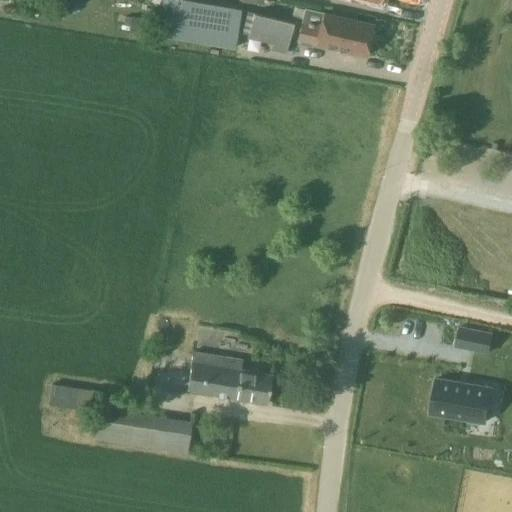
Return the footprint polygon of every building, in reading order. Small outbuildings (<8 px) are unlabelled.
[(235,49),(242,8),(191,0),(181,0),(181,4),(170,3),(164,37),(235,49)] [(367,56),(374,25),(305,9),(298,40),(367,56)] [(270,52),(287,56),(293,25),(255,17),(250,39),(272,44),(270,52)] [(456,346),(488,353),(492,333),(460,327),(456,346)] [(268,405),(273,375),(242,369),(243,360),(193,352),(187,391),(268,405)] [(441,354),(435,388),(490,397),(495,363),(441,354)] [(49,404),(88,411),(92,389),(53,383),(49,404)] [(188,454),(193,424),(101,410),(96,442),(188,454)] [(461,485),(463,460),(413,455),(410,481),(461,485)]
